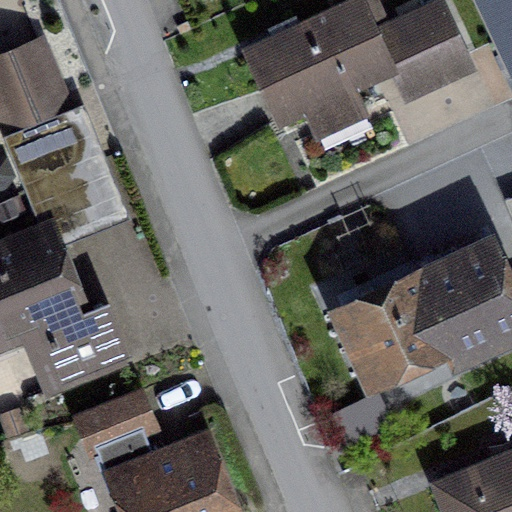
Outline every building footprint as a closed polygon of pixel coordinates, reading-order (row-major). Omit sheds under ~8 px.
[(362,2),(240,56),(275,134),(388,84),(397,105),(471,72),(441,5),(376,34),(362,2)] [(42,41),(0,58),(0,130),(4,140),(72,111),(42,41)] [(41,227),(0,242),(0,356),(23,347),(47,407),(128,375),(102,309),(78,319),(41,227)] [(511,343),(511,291),(510,287),(490,243),(325,315),(365,407),(511,343)] [(101,478),(163,451),(143,397),(67,426),(89,483),(101,478)] [(163,451),(101,478),(114,511),(233,511),(204,435),(163,451)] [(511,511),(511,456),(429,489),(438,511),(511,511)]
